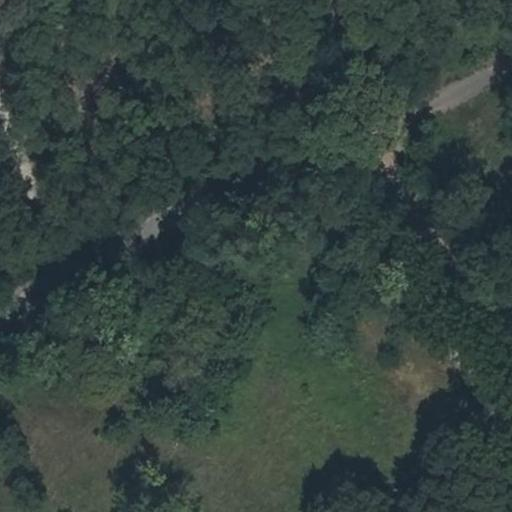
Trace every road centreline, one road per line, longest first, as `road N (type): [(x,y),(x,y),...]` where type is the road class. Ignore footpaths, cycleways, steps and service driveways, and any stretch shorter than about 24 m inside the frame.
road 1 (unclassified): [(354,143),(66,278),(0,318)]
road 2 (unclassified): [(354,143),(511,350)]
road 3 (unclassified): [(511,69),(354,143)]
